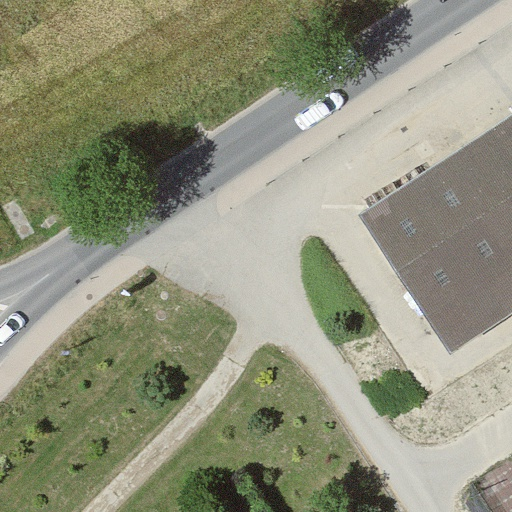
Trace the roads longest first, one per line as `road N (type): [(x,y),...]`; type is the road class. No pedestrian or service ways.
road 1 (tertiary): [(453,0),(0,304)]
road 2 (track): [(101,511),(280,306)]
